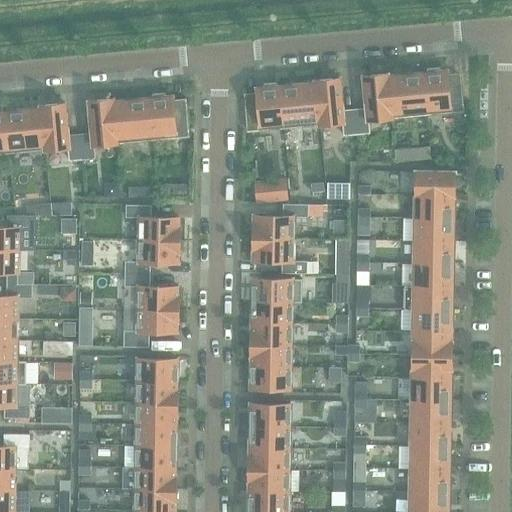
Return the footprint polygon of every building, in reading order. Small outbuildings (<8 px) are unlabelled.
[(426,73),(422,73),(426,114),(462,111),(460,85),(459,86),(459,88),(448,89),(446,71),(440,71),(439,68),(426,69),(426,73)] [(422,73),(388,76),(391,117),(426,114),(422,73)] [(366,109),(354,110),(356,133),(368,132),(367,120),(391,117),(388,76),(387,74),(363,76),(366,109)] [(339,78),(315,80),(315,83),(319,124),(343,122),(344,135),(356,133),(354,110),(342,111),(339,78)] [(247,105),(245,105),(248,130),(284,127),(280,86),(277,86),(276,82),(262,84),(263,87),(256,88),(258,106),(247,107),(247,105)] [(315,83),(280,86),(284,127),(319,124),(315,83)] [(151,98),(148,98),(152,139),(188,136),(186,111),(184,111),(185,113),(174,114),(172,96),(165,97),(165,93),(151,94),(151,98)] [(148,98),(113,101),(117,143),(152,139),(148,98)] [(92,134),(80,135),(82,159),(94,158),(93,145),(117,143),(113,101),(113,99),(89,101),(92,134)] [(65,103),(40,105),(41,108),(44,149),(68,147),(70,160),(82,159),(80,135),(68,136),(65,103)] [(0,153),(10,152),(6,111),(2,111),(2,108),(0,107),(0,153)] [(41,108),(6,111),(10,152),(44,149),(41,108)] [(429,146),(394,149),(395,163),(431,159),(429,146)] [(454,172),(415,171),(415,195),(453,196),(454,196),(454,172)] [(284,179),(254,182),(256,202),(286,199),(284,179)] [(188,183),(165,182),(165,194),(187,195),(188,183)] [(323,183),(310,184),(311,192),(324,191),(323,183)] [(370,186),(358,186),(358,194),(370,194),(370,186)] [(77,203),(77,192),(33,192),(33,203),(77,203)] [(453,196),(415,195),(414,218),(453,218),(453,196)] [(61,224),(79,228),(84,208),(66,204),(61,224)] [(151,205),(126,204),(126,217),(140,217),(140,239),(179,240),(179,227),(179,218),(174,218),(175,217),(174,217),(174,218),(168,218),(168,217),(167,217),(151,217),(151,205)] [(253,225),(253,238),(292,239),(293,217),(307,217),(307,216),(321,216),(321,205),(282,204),(282,216),(266,216),(266,215),(265,215),(265,216),(259,216),(259,215),(258,215),(254,215),(254,225),(253,225)] [(370,209),(357,208),(357,217),(370,217),(370,209)] [(7,228),(0,227),(0,250),(18,250),(18,228),(18,216),(7,216),(7,228)] [(370,217),(357,217),(357,225),(369,225),(370,217)] [(453,218),(414,218),(414,240),(453,241),(453,237),(453,232),(453,218)] [(98,227),(98,247),(124,246),(124,226),(98,227)] [(253,238),(253,251),(253,260),(257,260),(257,261),(258,261),(258,260),(264,260),(264,261),(265,261),(265,260),(281,261),(281,273),(306,273),(306,261),(292,261),(292,239),(253,238)] [(349,238),(337,238),(337,273),(348,273),(349,238)] [(139,261),(125,261),(125,273),(150,274),(150,262),(166,262),(166,263),(167,263),(167,262),(173,262),(173,263),(174,263),(174,262),(178,262),(178,253),(179,253),(179,240),(140,239),(139,261)] [(453,241),(414,240),(414,263),(452,264),(452,250),(453,245),(453,241)] [(94,243),(82,243),(82,266),(94,266),(94,243)] [(18,250),(0,250),(0,272),(6,272),(6,284),(18,285),(18,273),(18,250)] [(357,252),(356,260),(369,260),(369,252),(357,252)] [(369,260),(356,260),(356,269),(369,269),(369,260)] [(413,285),(404,285),(404,286),(452,286),(452,282),(452,277),(452,264),(414,263),(413,285)] [(150,274),(125,273),(124,286),(139,286),(138,308),(178,309),(178,296),(178,286),(173,286),(172,286),(172,287),(166,286),(150,286),(150,274)] [(348,274),(336,274),(336,283),(348,283),(348,274)] [(303,279),(252,278),(252,302),(291,302),(302,303),(303,279)] [(6,296),(0,296),(0,319),(17,320),(17,297),(18,297),(18,285),(6,284),(6,296)] [(452,286),(404,286),(403,309),(451,309),(452,296),(452,291),(452,286)] [(368,300),(356,300),(356,308),(368,308),(368,300)] [(291,302),(252,302),(252,323),(291,323),(291,302)] [(138,330),(124,330),(123,342),(149,343),(149,331),(165,331),(165,332),(166,332),(166,331),(172,331),(172,332),(172,331),(177,331),(177,322),(178,322),(178,309),(138,308),(138,330)] [(368,308),(356,308),(356,316),(368,316),(368,308)] [(451,309),(403,309),(403,310),(413,310),(412,332),(451,332),(451,328),(451,323),(451,309)] [(347,315),(335,315),(335,323),(347,323),(347,315)] [(17,320),(0,319),(0,340),(16,341),(17,320)] [(75,322),(64,322),(64,335),(75,335),(75,322)] [(251,331),(251,344),(291,344),(291,323),(252,323),(251,331)] [(347,323),(335,323),(334,331),(347,332),(347,323)] [(451,332),(412,332),(412,354),(451,355),(451,341),(451,337),(451,332)] [(16,341),(0,340),(0,361),(16,362),(16,341)] [(72,341),(60,341),(60,354),(72,354),(72,341)] [(291,344),(251,344),(250,356),(251,356),(251,365),(290,365),(291,344)] [(355,345),(347,345),(347,346),(347,353),(359,353),(359,345),(355,345)] [(347,346),(335,346),(335,354),(347,354),(347,353),(347,346)] [(359,353),(347,353),(347,354),(347,361),(359,361),(359,353)] [(451,355),(412,354),(412,377),(450,378),(450,373),(450,369),(451,369),(451,355)] [(177,359),(137,358),(137,381),(177,382),(177,359)] [(16,362),(0,361),(0,383),(16,384),(25,384),(26,362),(16,362)] [(72,363),(63,363),(63,378),(72,378),(72,363)] [(290,365),(251,365),(250,387),(290,388),(290,365)] [(329,367),(328,382),(340,382),(341,368),(329,367)] [(92,371),(80,371),(80,380),(92,380),(92,371)] [(450,378),(412,377),(411,400),(450,401),(450,387),(450,382),(450,378)] [(92,380),(80,380),(80,388),(92,388),(92,380)] [(177,382),(137,381),(137,402),(177,403),(177,390),(176,390),(177,382)] [(16,384),(0,383),(0,405),(4,406),(4,418),(29,418),(29,404),(15,404),(16,384)] [(367,391),(354,391),(354,399),(367,399),(367,391)] [(367,399),(354,399),(354,407),(366,407),(367,399)] [(450,401),(411,400),(411,423),(449,423),(450,419),(450,414),(450,401)] [(177,403),(137,402),(136,423),(176,424),(176,415),(177,415),(177,403)] [(290,404),(250,403),(250,427),(289,428),(290,404)] [(346,411),(334,411),(334,423),(346,424),(346,411)] [(91,415),(79,415),(79,423),(91,423),(91,415)] [(91,423),(79,423),(79,432),(91,432),(91,423)] [(176,424),(136,423),(136,445),(176,446),(176,424)] [(346,424),(334,423),(333,435),(346,436),(346,424)] [(449,423),(411,423),(410,446),(449,446),(449,433),(449,428),(449,423)] [(289,428),(250,427),(249,448),(289,449),(289,428)] [(3,446),(0,446),(0,469),(14,469),(14,448),(29,448),(29,434),(3,434),(3,446)] [(366,437),(354,436),(353,445),(366,445),(366,437)] [(176,446),(136,445),(136,468),(175,468),(176,446)] [(366,445),(353,445),(353,453),(366,453),(366,445)] [(449,446),(410,446),(410,468),(449,469),(449,465),(449,460),(449,446)] [(249,457),(249,469),(289,470),(289,449),(249,448),(249,457)] [(91,458),(79,458),(79,466),(91,466),(91,458)] [(345,463),(333,463),(333,471),(345,471),(345,463)] [(91,466),(79,466),(79,475),(91,475),(91,466)] [(175,468),(136,468),(135,489),(175,489),(176,477),(175,477),(175,468)] [(449,469),(410,468),(410,491),(448,492),(449,478),(449,473),(449,469)] [(14,469),(0,469),(0,490),(14,490),(14,469)] [(249,469),(248,482),(249,482),(249,490),(288,491),(289,470),(249,469)] [(345,471),(333,471),(333,479),(345,479),(345,471)] [(365,481),(352,481),(352,489),(364,489),(365,481)] [(175,489),(135,489),(135,510),(175,510),(175,502),(175,489)] [(365,489),(353,489),(352,497),(365,497),(365,489)] [(14,490),(0,490),(0,511),(13,511),(14,490)] [(288,491),(249,490),(248,511),(288,511),(288,491)] [(448,492),(410,491),(409,511),(447,511),(448,510),(448,505),(448,492)] [(90,500),(78,500),(78,509),(90,509),(90,500)]
